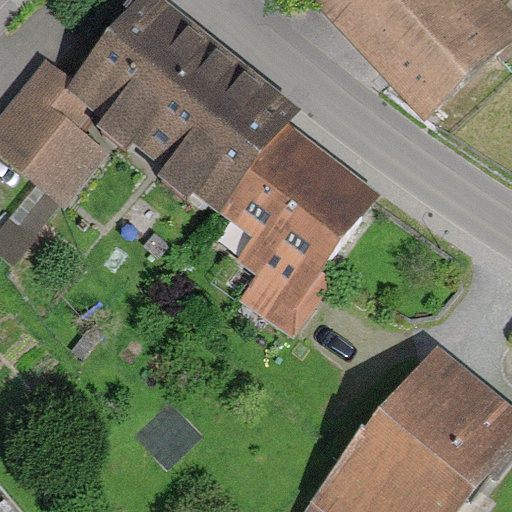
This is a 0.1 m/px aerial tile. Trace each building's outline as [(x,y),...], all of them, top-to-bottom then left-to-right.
[(144,0),(77,87),(68,97),(100,122),(105,126),(99,133),(128,156),(133,150),(166,176),(159,185),(187,207),(193,200),(221,221),(223,218),(291,131),(303,116),(245,70),(154,0),(144,0)] [(511,45),(511,16),(497,0),(314,0),(313,2),(423,125),(511,45)] [(77,87),(48,63),(0,120),(0,160),(36,190),(60,210),(65,214),(111,159),(86,139),(100,122),(68,97),(77,87)] [(323,156),(291,131),(223,218),(253,242),(236,264),(258,281),(242,303),(292,342),(336,286),(323,276),(382,201),(323,156)] [(60,210),(36,190),(0,233),(0,256),(16,269),(40,240),(37,238),(60,210)] [(469,511),(511,460),(511,411),(439,352),(312,509),(315,511),(469,511)]
